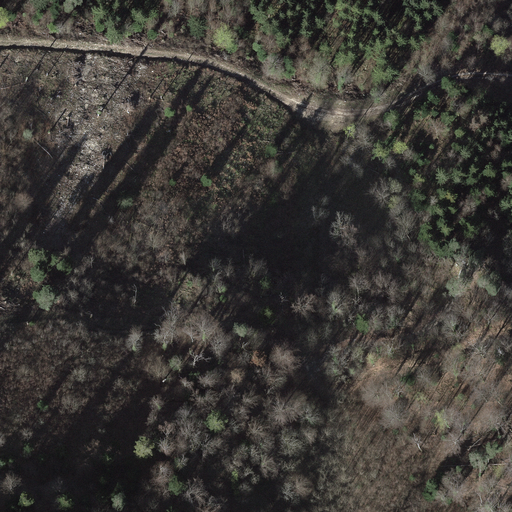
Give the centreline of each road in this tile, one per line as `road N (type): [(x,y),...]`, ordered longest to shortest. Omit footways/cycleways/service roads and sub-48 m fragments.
road 1 (track): [(511,75),(450,76),(385,106),(336,114),(176,56),(0,42)]
road 2 (track): [(315,363),(229,314),(142,334),(78,322),(0,322)]
road 3 (track): [(315,363),(321,388),(337,391),(444,359),(493,334),(511,337)]
road 4 (track): [(511,285),(472,297),(400,340),(354,344),(315,363)]
